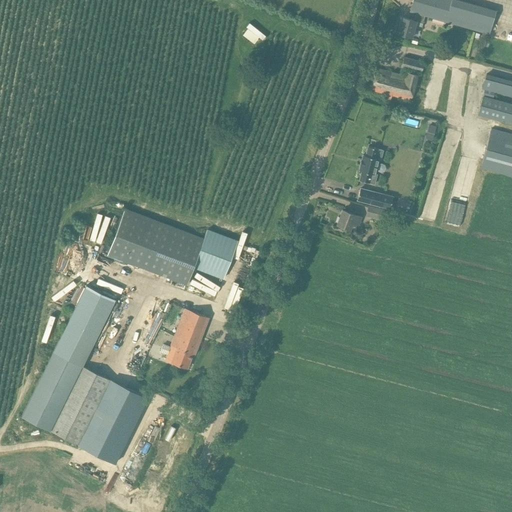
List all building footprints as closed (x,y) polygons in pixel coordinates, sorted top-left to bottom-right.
[(456,0),(413,0),(411,9),(413,12),(416,13),(414,21),(402,17),(397,33),(411,37),(415,25),(421,27),(425,16),(489,34),(496,11),(484,8),(456,0)] [(247,28),(264,42),(268,38),(251,24),(247,28)] [(424,63),(403,57),(401,67),(421,73),(424,63)] [(375,67),(369,89),(385,93),(384,97),(390,99),(391,95),(410,100),(418,74),(406,71),(404,76),(375,67)] [(484,90),(483,95),(493,98),(494,92),(484,90)] [(483,95),(477,115),(511,124),(511,103),(493,98),(483,95)] [(427,136),(433,137),(436,126),(430,125),(427,136)] [(511,135),(491,129),(480,169),(511,177),(511,135)] [(378,159),(380,160),(383,150),(368,146),(365,155),(363,155),(361,160),(359,165),(360,165),(359,170),(361,171),(359,180),(374,184),(377,174),(374,174),(378,159)] [(446,189),(453,158),(440,155),(432,186),(446,189)] [(360,188),(357,200),(380,206),(383,194),(360,188)] [(384,210),(368,206),(366,215),(381,219),(384,210)] [(204,238),(124,208),(107,255),(187,285),(194,267),(223,278),(237,241),(207,230),(204,238)] [(359,212),(349,209),(348,212),(342,210),(337,224),(350,229),(352,223),(357,225),(361,217),(357,216),(359,212)] [(115,299),(87,285),(22,416),(116,463),(147,399),(82,367),(115,299)] [(208,317),(185,309),(182,318),(176,316),(173,323),(179,325),(166,360),(187,368),(193,354),(194,354),(208,317)]
